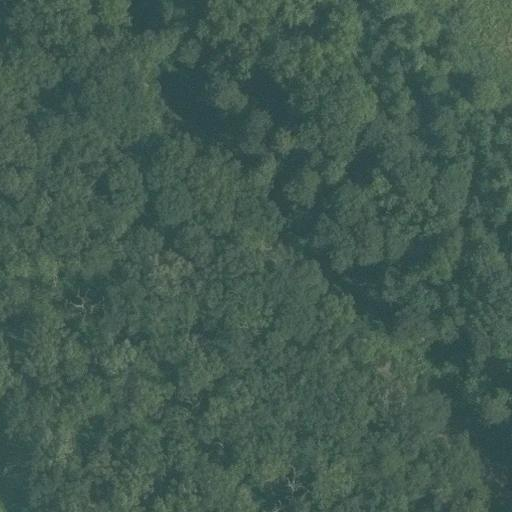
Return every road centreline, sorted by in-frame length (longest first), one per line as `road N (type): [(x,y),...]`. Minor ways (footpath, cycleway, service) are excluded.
road 1 (track): [(511,500),(307,293),(181,149),(80,0)]
road 2 (track): [(415,0),(511,95)]
